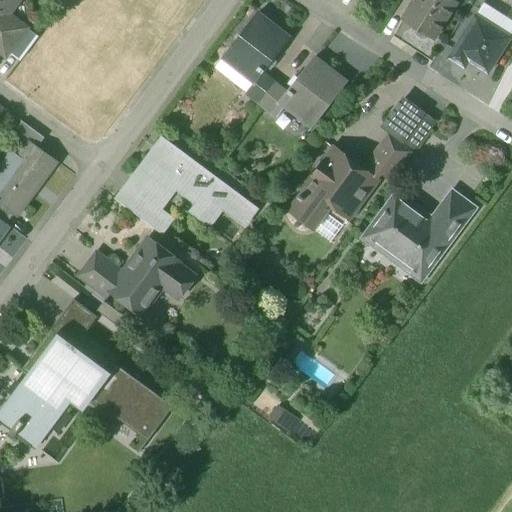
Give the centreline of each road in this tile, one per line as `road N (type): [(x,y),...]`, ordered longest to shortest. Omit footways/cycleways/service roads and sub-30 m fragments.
road 1 (residential): [(511,130),(311,0)]
road 2 (residential): [(110,158),(224,0)]
road 3 (residential): [(0,306),(110,158)]
road 4 (residential): [(0,79),(110,158)]
